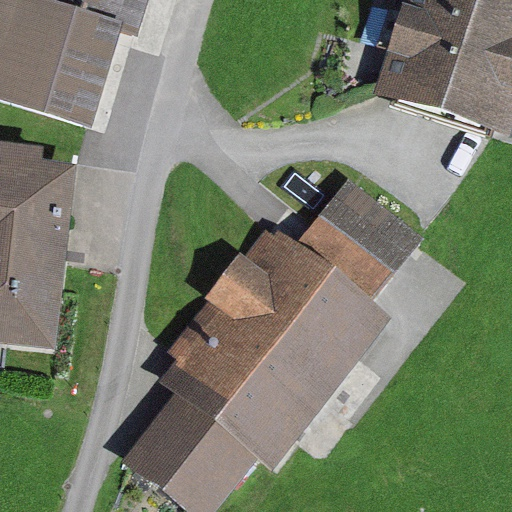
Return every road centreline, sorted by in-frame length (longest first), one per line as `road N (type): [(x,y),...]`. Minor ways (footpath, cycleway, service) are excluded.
road 1 (track): [(85,511),(197,0)]
road 2 (track): [(454,185),(395,158),(344,147),(263,155),(160,151)]
